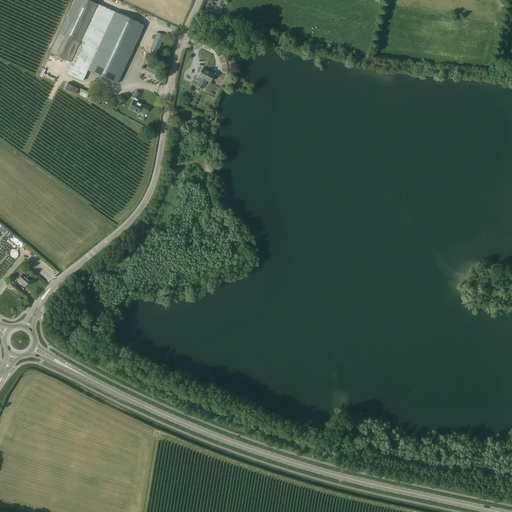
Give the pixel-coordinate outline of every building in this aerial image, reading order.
[(117,84),(144,26),(88,0),(74,0),(50,53),(70,62),(65,73),(82,81),(87,70),(117,84)] [(206,11),(220,15),(221,10),(207,6),(206,11)] [(160,47),(163,34),(155,32),(152,45),(160,47)] [(146,70),(156,75),(159,68),(149,63),(146,70)] [(53,78),(44,73),(46,69),(42,68),(39,75),(52,81),(53,78)] [(206,81),(210,73),(202,69),(197,78),(200,80),(197,86),(202,89),(206,81)] [(75,94),(78,88),(66,83),(63,89),(75,94)] [(147,113),(149,108),(136,102),(140,94),(136,92),(133,97),(135,98),(130,109),(138,113),(140,109),(147,113)] [(10,258),(12,259),(14,259),(16,258),(17,257),(18,255),(18,253),(17,251),(15,250),(13,249),(11,250),(9,252),(8,254),(9,256),(10,258)] [(30,280),(24,275),(25,273),(21,270),(17,276),(19,278),(18,280),(25,286),(30,280)]
